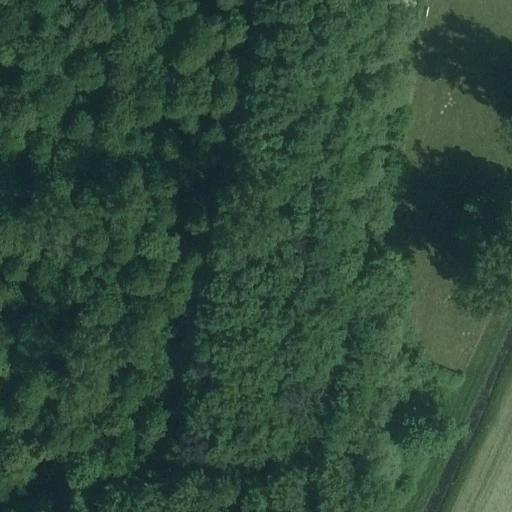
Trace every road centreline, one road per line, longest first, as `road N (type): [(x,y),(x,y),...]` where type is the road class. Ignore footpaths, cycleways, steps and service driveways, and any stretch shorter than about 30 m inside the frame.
road 1 (track): [(289,437),(0,500)]
road 2 (track): [(406,511),(511,274)]
